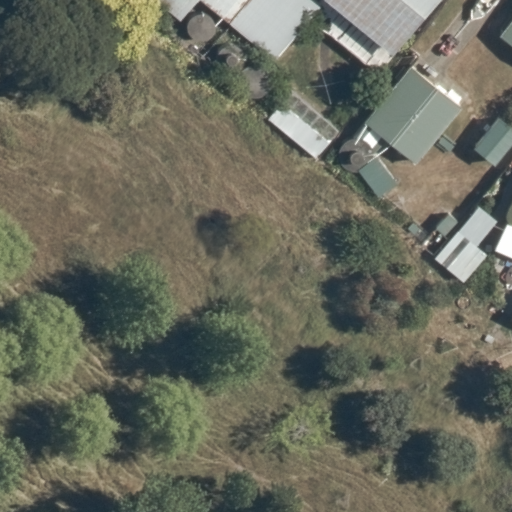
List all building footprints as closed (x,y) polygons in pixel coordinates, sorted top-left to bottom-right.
[(226,24),(245,0),(162,0),(187,20),(201,4),(226,24)] [(319,4),(313,0),(245,0),(226,24),(272,62),(319,4)] [(367,68),(424,0),(324,0),(331,6),(338,12),(322,30),(367,68)] [(511,10),(495,33),(511,45),(511,10)] [(457,107),(405,65),(360,121),(411,163),(457,107)] [(511,137),(511,128),(495,113),(467,143),(488,163),(511,137)] [(394,182),(355,134),(334,151),(373,199),(394,182)] [(486,260),(458,227),(424,256),(451,289),(486,260)]
